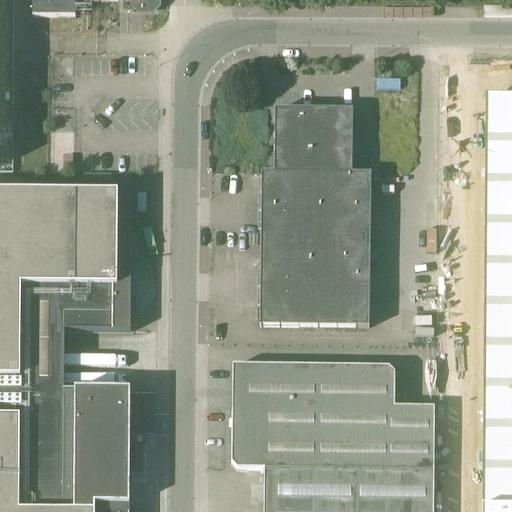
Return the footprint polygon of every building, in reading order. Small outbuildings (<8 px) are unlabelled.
[(32,0),(32,2),(33,18),(75,18),(75,2),(131,3),(131,8),(138,15),(153,15),(160,8),(160,0),(32,0)] [(511,511),(511,100),(485,100),(481,511),(511,511)] [(275,175),(352,176),(352,158),(358,158),(358,145),(352,145),(352,113),(333,113),(333,107),(314,106),(313,112),(276,112),(275,175)] [(36,144),(36,114),(19,114),(19,144),(36,144)] [(352,176),(275,175),(262,175),(260,328),(369,330),(370,177),(352,176)] [(131,195),(0,193),(0,511),(128,511),(130,393),(60,393),(60,334),(130,334),(131,220),(131,195)] [(265,473),(433,475),(434,410),(394,409),(395,375),(389,370),(233,368),(232,465),(238,471),(265,471),(265,473)] [(433,511),(433,475),(265,473),(264,511),(433,511)]
